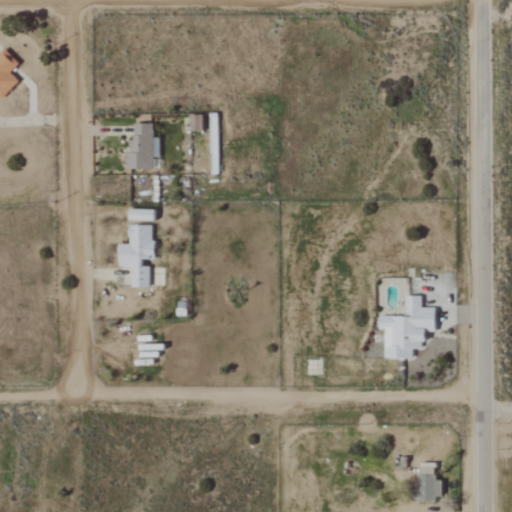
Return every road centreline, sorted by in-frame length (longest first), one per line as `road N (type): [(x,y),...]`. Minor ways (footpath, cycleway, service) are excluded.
road 1 (track): [(72,511),(65,0)]
road 2 (tertiary): [(481,0),(485,511)]
road 3 (track): [(0,401),(488,395)]
